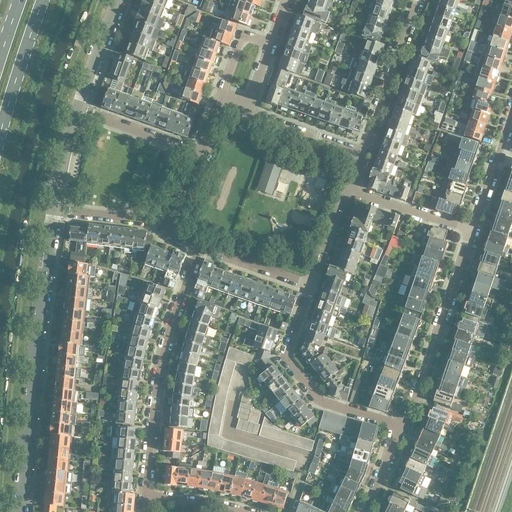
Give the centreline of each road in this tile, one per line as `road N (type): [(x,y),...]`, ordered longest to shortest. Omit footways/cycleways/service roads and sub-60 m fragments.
road 1 (tertiary): [(20,511),(52,206)]
road 2 (residential): [(147,492),(160,364),(199,250)]
road 3 (residential): [(403,426),(317,398),(286,358),(312,288)]
road 4 (residential): [(403,426),(470,232)]
road 5 (residential): [(362,144),(415,0)]
road 6 (primary): [(0,130),(42,0)]
road 7 (residential): [(199,150),(73,106)]
road 8 (residential): [(470,232),(346,189)]
road 9 (residential): [(470,232),(511,108)]
road 10 (residential): [(173,222),(52,206)]
road 11 (residential): [(362,144),(248,106)]
